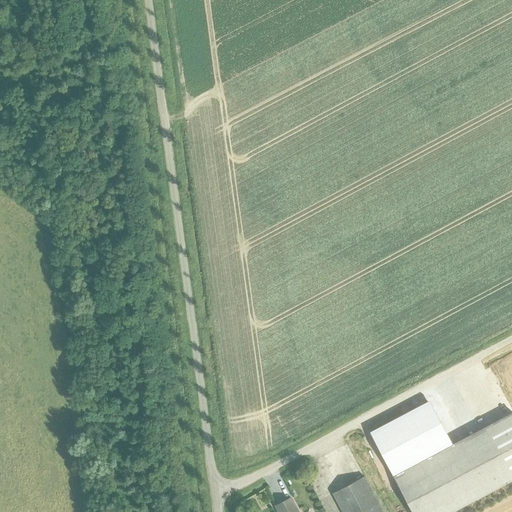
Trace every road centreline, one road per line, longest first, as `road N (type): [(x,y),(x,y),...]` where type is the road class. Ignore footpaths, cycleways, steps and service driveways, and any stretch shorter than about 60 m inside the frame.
road 1 (track): [(7,0),(49,115),(128,241),(158,511)]
road 2 (unclassified): [(215,490),(148,0)]
road 3 (unclassified): [(215,490),(511,339)]
